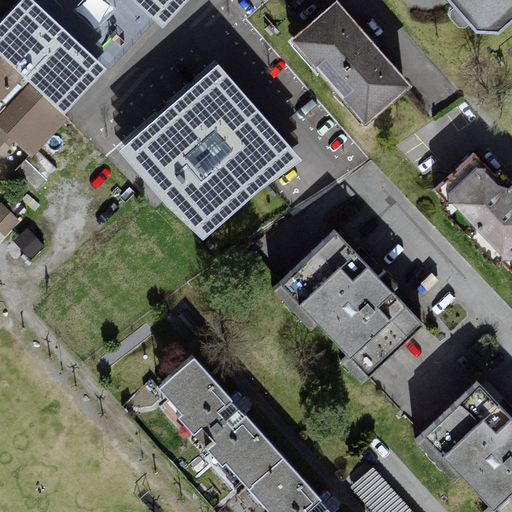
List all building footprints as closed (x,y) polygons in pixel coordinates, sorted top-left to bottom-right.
[(31,0),(23,0),(0,25),(0,54),(65,114),(106,69),(31,0)] [(132,0),(163,30),(191,0),(132,0)] [(511,0),(462,0),(484,24),(507,24),(511,19),(511,0)] [(417,90),(340,4),(297,43),(374,128),(417,90)] [(0,146),(9,137),(32,157),(69,118),(65,114),(0,54),(0,146)] [(299,159),(217,66),(120,150),(202,244),(299,159)] [(511,188),(481,157),(441,193),(511,261),(511,260),(511,188)] [(0,199),(0,223),(12,228),(21,207),(0,199)] [(430,321),(338,234),(279,290),(377,378),(430,321)] [(336,511),(199,357),(164,388),(189,413),(183,417),(200,433),(207,427),(222,441),(214,451),(252,492),(280,511),(279,511),(336,511)] [(511,511),(511,411),(485,382),(425,439),(505,511),(511,511)] [(416,511),(374,463),(352,482),(378,511),(416,511)]
